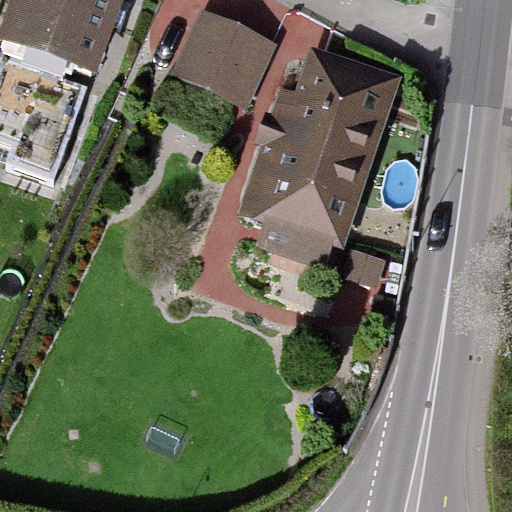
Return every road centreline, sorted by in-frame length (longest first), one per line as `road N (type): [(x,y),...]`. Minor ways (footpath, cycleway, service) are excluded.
road 1 (secondary): [(422,439),(453,273),(477,71)]
road 2 (residential): [(311,0),(477,71)]
